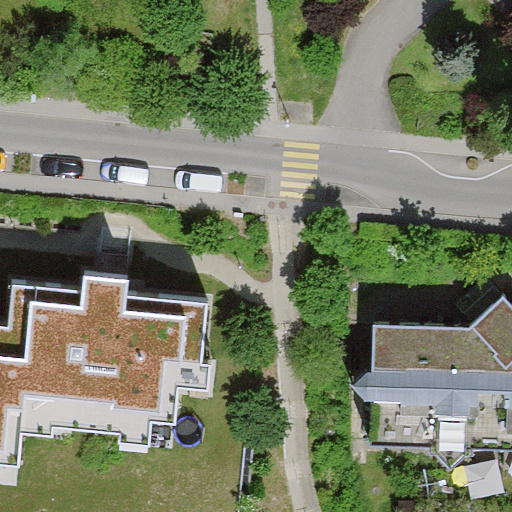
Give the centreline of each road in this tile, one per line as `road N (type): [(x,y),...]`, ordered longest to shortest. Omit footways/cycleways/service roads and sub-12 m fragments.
road 1 (residential): [(0,140),(355,172)]
road 2 (residential): [(355,172),(362,80),(384,29),(421,0)]
road 3 (residential): [(355,172),(511,186)]
